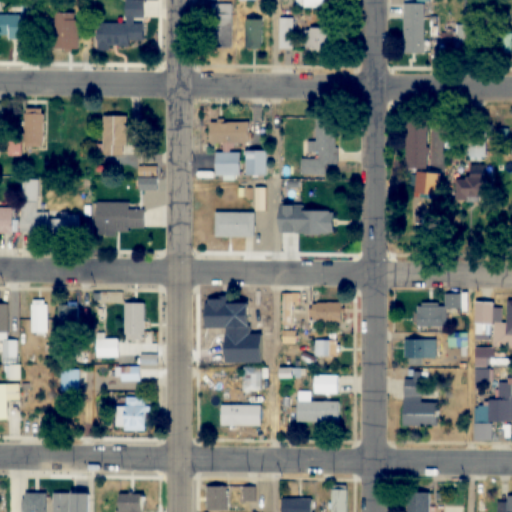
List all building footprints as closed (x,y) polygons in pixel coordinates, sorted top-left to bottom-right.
[(126,0),(127,23),(98,23),(98,46),(145,46),(144,0),(126,0)] [(297,0),(297,8),(326,8),(325,0),(297,0)] [(426,4),(405,4),(405,53),(426,53),(426,4)] [(233,5),(206,5),(206,25),(233,25),(233,5)] [(22,15),(0,14),(0,38),(34,39),(34,6),(22,6),(22,15)] [(79,47),(79,12),(57,12),(57,47),(79,47)] [(281,50),(295,50),(295,18),(281,18),(281,50)] [(465,25),(455,25),(455,47),(465,47),(465,25)] [(306,28),(306,52),(342,52),(342,28),(306,28)] [(511,52),(511,31),(485,32),(485,53),(511,52)] [(24,147),(44,147),(44,109),(24,109),(24,147)] [(127,117),(103,116),(103,156),(127,156),(127,117)] [(328,176),(327,165),(339,165),(338,119),(317,120),(317,141),(311,141),(312,159),(302,159),(302,177),(328,176)] [(429,119),(409,119),(408,164),(428,165),(429,119)] [(211,123),(211,145),(250,145),(250,123),(211,123)] [(467,161),(486,161),(486,132),(467,132),(467,161)] [(216,177),(241,177),(241,153),(216,153),(216,177)] [(441,195),(442,173),(417,173),(416,194),(441,195)] [(485,175),(455,181),(459,200),(489,194),(485,175)] [(21,235),(80,236),(80,218),(39,217),(40,180),(23,180),(21,235)] [(97,203),(96,233),(145,235),(146,210),(131,210),(131,204),(97,203)] [(0,234),(13,234),(13,208),(0,207),(0,234)] [(334,212),(282,212),(282,235),(334,235),(334,212)] [(217,239),(256,239),(256,213),(217,213),(217,239)] [(294,326),(294,301),(299,301),(299,293),(282,293),(282,326),(294,326)] [(419,327),(448,327),(448,309),(462,309),(462,294),(446,294),(446,304),(419,304),(419,327)] [(208,332),(222,332),(222,329),(231,329),(231,300),(208,300),(208,332)] [(32,333),(49,333),(49,302),(32,302),(32,333)] [(145,303),(126,303),(126,342),(145,342),(145,303)] [(313,323),(343,323),(343,303),(313,303),(313,323)] [(490,303),(511,303),(511,336),(490,336),(490,303)] [(19,341),(10,341),(10,305),(0,304),(0,341),(3,342),(3,359),(19,359),(19,341)] [(72,331),(72,326),(79,326),(79,306),(60,306),(60,331),(72,331)] [(450,347),(468,347),(468,334),(450,334),(450,347)] [(339,339),(315,339),(315,358),(339,358),(339,339)] [(406,340),(406,365),(438,365),(438,340),(406,340)] [(477,386),(491,386),(491,359),(477,359),(477,386)] [(6,380),(22,380),(22,365),(6,366),(6,380)] [(141,381),(141,367),(123,368),(123,381),(141,381)] [(62,392),(81,392),(81,369),(62,369),(62,392)] [(439,426),(439,403),(427,403),(428,372),(406,372),(405,426),(439,426)] [(251,390),(261,390),(261,374),(251,374),(251,390)] [(339,375),(315,375),(315,394),(339,394),(339,375)] [(511,421),(511,375),(511,383),(500,383),(500,403),(476,403),(476,441),(493,441),(493,422),(511,421)] [(22,383),(0,382),(0,419),(9,420),(9,402),(22,402),(22,383)] [(312,392),(299,392),(299,422),(340,422),(340,401),(312,401),(312,392)] [(147,431),(147,397),(127,397),(127,406),(118,406),(118,431),(147,431)] [(250,398),(250,428),(269,428),(269,398),(250,398)] [(208,511),(228,511),(228,486),(208,486),(208,511)] [(257,487),(245,487),(245,501),(257,501),(257,487)] [(347,511),(348,488),(332,488),(332,511),(347,511)] [(143,511),(144,494),(118,494),(118,511),(143,511)] [(283,511),(313,511),(313,499),(283,499),(283,511)]
